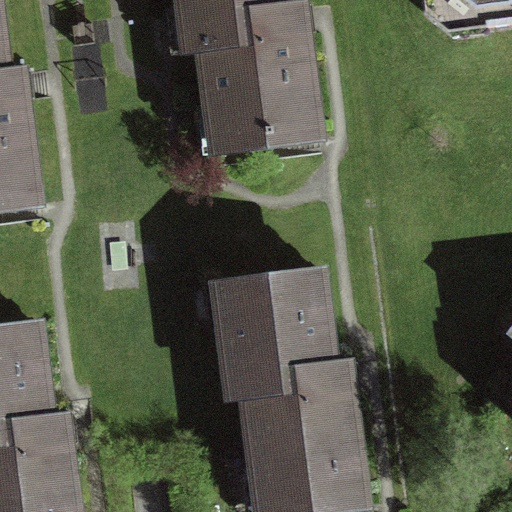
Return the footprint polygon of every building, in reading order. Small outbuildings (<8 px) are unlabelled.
[(20,0),(0,0),(0,219),(69,211),(52,79),(31,82),(20,0)] [(305,0),(190,0),(201,76),(219,74),(233,179),(343,164),(323,20),(309,22),(305,0)] [(511,0),(469,0),(485,11),(511,5),(511,0)] [(344,287),(228,301),(241,414),(256,412),(268,511),(390,511),(373,368),(354,370),(344,287)] [(62,329),(0,337),(0,511),(101,511),(90,422),(75,424),(62,329)]
